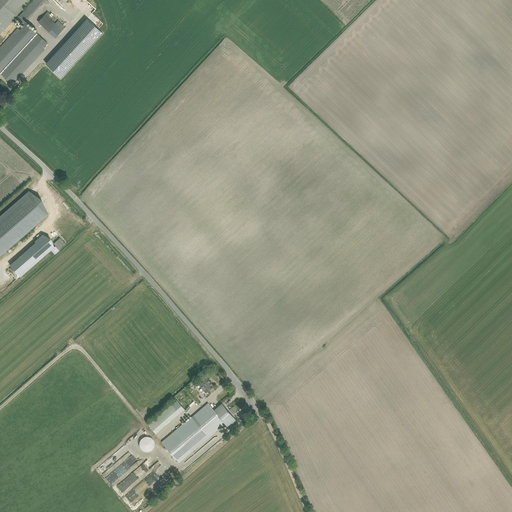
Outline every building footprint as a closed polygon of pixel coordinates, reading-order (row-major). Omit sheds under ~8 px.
[(0,0),(0,33),(30,0),(0,0)] [(33,0),(18,17),(25,23),(45,0),(33,0)] [(45,14),(39,22),(56,37),(62,30),(56,24),(51,19),(52,18),(49,15),(51,13),(48,11),(45,14)] [(87,18),(46,63),(61,77),(102,32),(87,18)] [(0,72),(12,84),(44,49),(43,48),(47,43),(26,23),(20,30),(17,28),(0,46),(0,72)] [(29,190),(0,215),(0,255),(48,213),(29,190)] [(36,242),(47,253),(54,247),(43,234),(36,241),(36,242)] [(59,249),(65,244),(60,238),(54,243),(56,246),(51,250),(55,254),(60,250),(59,249)] [(198,383),(206,393),(213,386),(206,377),(198,383)] [(156,433),(184,409),(177,400),(148,424),(156,433)] [(172,434),(162,442),(179,462),(189,453),(221,426),(225,423),(208,403),(204,406),(172,434)] [(154,445),(154,444),(154,443),(154,442),(154,441),(154,440),(153,440),(153,439),(152,439),(152,438),(151,438),(151,437),(150,437),(149,437),(148,436),(147,436),(146,436),(145,436),(145,437),(144,437),(143,437),(142,438),(141,439),(140,440),(140,441),(139,442),(139,443),(139,444),(139,445),(140,446),(140,447),(140,448),(141,449),(142,450),(143,450),(143,451),(144,451),(145,451),(146,451),(147,452),(147,451),(148,451),(149,451),(150,451),(151,450),(152,450),(152,449),(153,449),(153,448),(154,447),(154,446),(154,445)] [(116,469),(121,475),(132,465),(127,459),(116,469)] [(156,477),(154,478),(151,474),(139,483),(145,490),(158,480),(156,477)] [(122,491),(129,487),(125,480),(118,484),(122,491)]
